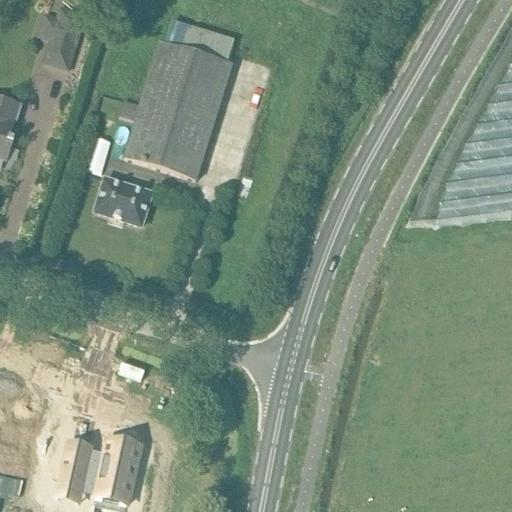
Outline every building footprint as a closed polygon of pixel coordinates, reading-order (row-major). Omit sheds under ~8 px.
[(67,75),(85,18),(58,10),(55,21),(43,17),(36,41),(48,44),(40,67),(67,75)] [(226,65),(233,42),(171,23),(164,46),(157,44),(137,108),(123,104),(118,120),(132,124),(121,160),(195,184),(232,67),(226,65)] [(0,159),(4,160),(10,140),(6,139),(17,106),(0,100),(0,159)] [(105,181),(94,214),(110,219),(110,216),(125,221),(124,223),(141,229),(150,198),(144,196),(145,192),(133,188),(132,192),(126,190),(127,188),(105,181)] [(67,446),(58,486),(95,494),(94,501),(125,508),(138,451),(127,448),(126,447),(125,448),(119,446),(118,445),(117,446),(107,444),(103,459),(88,456),(89,451),(67,446)]
